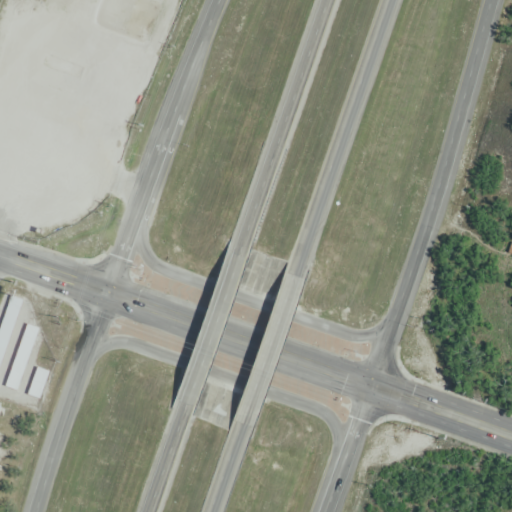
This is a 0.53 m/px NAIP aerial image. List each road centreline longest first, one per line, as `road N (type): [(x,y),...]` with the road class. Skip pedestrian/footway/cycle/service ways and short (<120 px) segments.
road 1 (trunk): [(374,371),(459,135),(495,0)]
road 2 (trunk): [(222,0),(113,279)]
road 3 (trunk): [(297,266),(390,0)]
road 4 (secondary): [(106,296),(367,390)]
road 5 (secondary): [(374,371),(113,279)]
road 6 (trunk): [(331,0),(243,245)]
road 7 (trunk): [(113,279),(28,511)]
road 8 (trunk): [(237,437),(297,266)]
road 9 (trunk): [(243,245),(183,413)]
road 10 (secondary): [(367,390),(511,441)]
road 11 (trunk): [(325,511),(374,371)]
road 12 (secondary): [(511,420),(374,371)]
